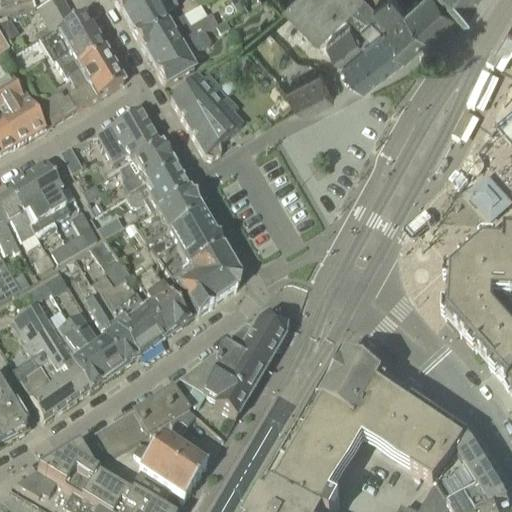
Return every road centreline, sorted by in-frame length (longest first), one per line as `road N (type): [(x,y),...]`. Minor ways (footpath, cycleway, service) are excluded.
road 1 (residential): [(0,473),(92,420),(240,317),(260,293),(143,93)]
road 2 (secondary): [(363,277),(449,122),(464,77)]
road 3 (secondary): [(464,77),(430,116),(346,267)]
road 4 (secondary): [(222,511),(312,360)]
road 5 (residential): [(0,177),(143,93)]
road 6 (residential): [(511,467),(433,360)]
